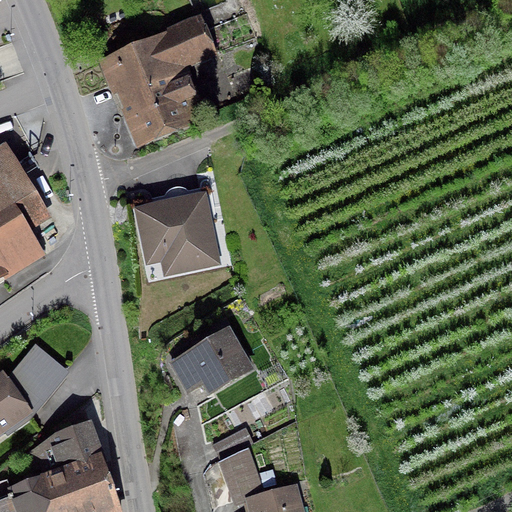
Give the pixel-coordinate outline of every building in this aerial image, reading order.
[(100,66),(110,87),(122,81),(133,112),(124,116),(136,144),(198,119),(190,100),(194,98),(188,85),(184,86),(178,70),(210,58),(196,23),(164,36),(146,45),(139,30),(112,41),(119,57),(100,66)] [(0,270),(35,249),(17,221),(38,208),(4,152),(0,154),(0,270)] [(165,275),(214,264),(200,201),(137,214),(142,239),(157,236),(165,275)] [(172,367),(179,380),(195,371),(208,393),(246,371),(225,336),(191,356),(186,347),(170,357),(175,365),(172,367)] [(43,353),(16,382),(0,391),(0,442),(39,418),(36,413),(70,378),(43,353)] [(117,511),(86,426),(54,438),(22,458),(28,473),(40,469),(44,480),(8,493),(9,498),(6,499),(7,502),(0,504),(0,511),(117,511)] [(211,448),(218,461),(250,444),(244,432),(211,448)] [(297,511),(292,492),(247,504),(249,511),(297,511)]
